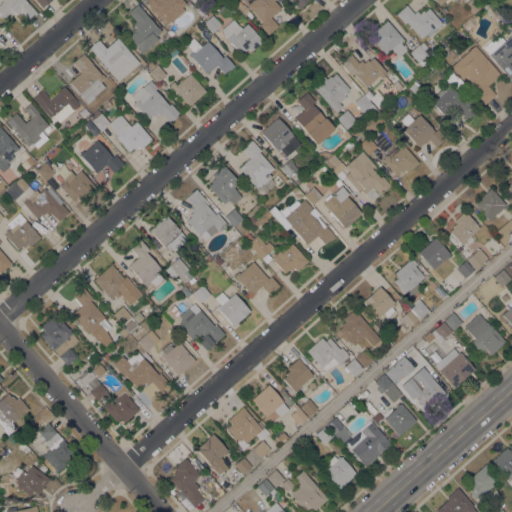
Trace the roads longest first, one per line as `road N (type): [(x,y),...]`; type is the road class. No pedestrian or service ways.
road 1 (residential): [(511,124),(75,510)]
road 2 (residential): [(360,0),(0,322)]
road 3 (residential): [(162,511),(0,328)]
road 4 (secondary): [(511,387),(372,511)]
road 5 (residential): [(95,0),(0,83)]
